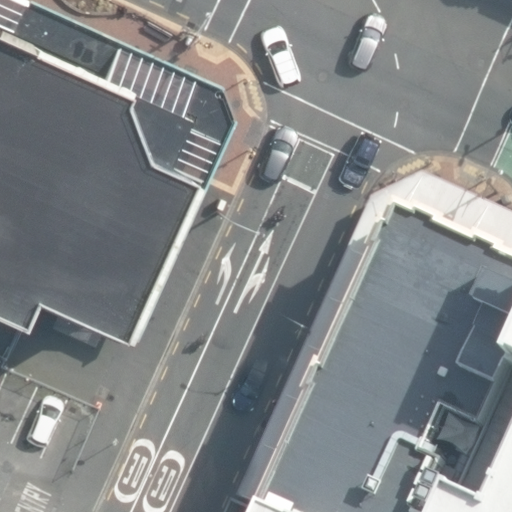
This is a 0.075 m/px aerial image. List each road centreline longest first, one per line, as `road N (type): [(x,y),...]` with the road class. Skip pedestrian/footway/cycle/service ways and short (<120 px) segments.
road 1 (tertiary): [(184,511),(381,76)]
road 2 (tertiary): [(381,76),(225,0)]
road 3 (tertiary): [(511,129),(381,76)]
